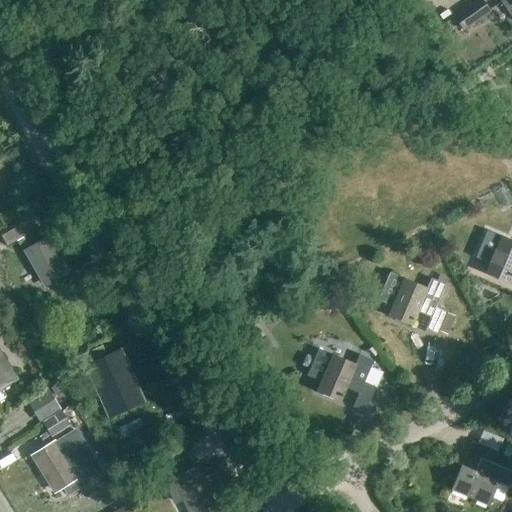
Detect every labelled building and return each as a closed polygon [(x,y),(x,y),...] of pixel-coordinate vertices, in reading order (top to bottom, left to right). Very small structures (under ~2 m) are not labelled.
[(481,0),(479,0),(476,3),(453,18),(462,31),(490,12),(481,0)] [(511,0),(499,0),(511,18),(511,0)] [(450,31),(446,24),(434,33),(439,39),(450,31)] [(464,94),(453,101),(461,111),(471,104),(464,94)] [(511,241),(487,230),(475,258),(489,264),(485,273),(509,283),(511,275),(511,241)] [(66,273),(47,239),(25,251),(42,281),(51,276),(53,281),(66,273)] [(439,275),(436,281),(430,278),(426,289),(389,273),(377,300),(391,306),(387,316),(411,326),(417,312),(430,318),(424,331),(436,336),(439,331),(446,313),(447,311),(436,306),(445,285),(444,284),(446,278),(439,275)] [(454,317),(446,313),(439,331),(447,334),(454,317)] [(0,333),(8,329),(0,316),(0,333)] [(259,359),(274,350),(266,337),(251,347),(259,359)] [(318,349),(306,376),(320,382),(316,392),(340,402),(346,388),(358,394),(352,407),(365,412),(376,387),(381,373),(370,368),(373,361),(359,354),(355,365),(318,349)] [(142,402),(120,351),(107,357),(88,365),(110,415),(142,402)] [(0,354),(0,387),(15,378),(0,354)] [(71,392),(50,400),(55,413),(77,405),(71,392)] [(54,444),(33,457),(43,474),(41,475),(49,487),(59,481),(62,486),(64,488),(68,494),(102,473),(75,431),(54,444)] [(23,457),(43,448),(38,437),(19,446),(23,457)] [(511,472),(492,464),(497,452),(471,441),(466,454),(480,460),(474,472),(461,466),(451,490),(487,506),(497,483),(511,489),(511,472)] [(511,446),(507,444),(502,455),(511,459),(511,446)] [(189,511),(216,511),(197,469),(174,480),(174,481),(167,484),(175,502),(183,498),(189,511)]
